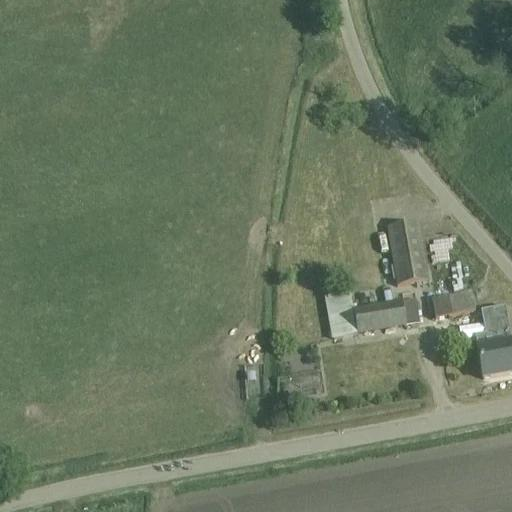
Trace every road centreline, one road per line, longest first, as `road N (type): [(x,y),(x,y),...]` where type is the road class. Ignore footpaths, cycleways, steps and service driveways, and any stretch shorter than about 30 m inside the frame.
road 1 (unclassified): [(12,511),(511,410)]
road 2 (unclassified): [(511,266),(396,130),(340,0)]
